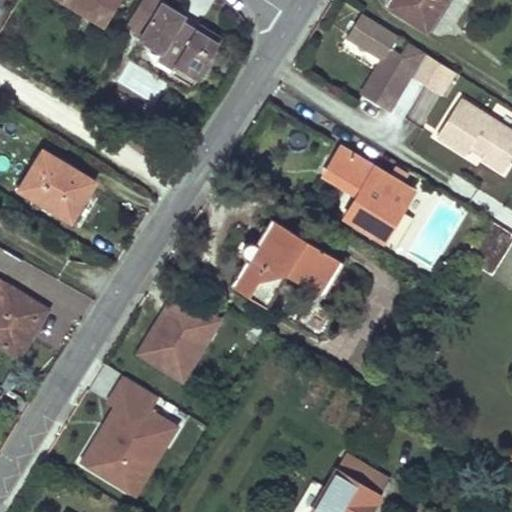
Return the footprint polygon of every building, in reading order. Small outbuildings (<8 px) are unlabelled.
[(94,4),(111,14),(120,0),(66,0),(88,14),(94,4)] [(143,0),(130,22),(142,31),(162,0),(163,0),(166,1),(166,0),(143,0)] [(173,67),(194,79),(221,36),(199,22),(196,27),(183,19),(186,14),(166,1),(163,0),(162,0),(142,31),(167,46),(170,40),(184,48),(173,67)] [(398,0),(393,8),(428,30),(447,0),(398,0)] [(94,4),(88,14),(106,25),(111,14),(94,4)] [(441,63),(363,14),(348,38),(384,61),(362,94),(390,112),(413,76),(427,86),(441,63)] [(167,46),(142,31),(130,54),(188,91),(194,79),(173,67),(184,48),(170,40),(167,46)] [(457,74),(441,63),(427,86),(442,95),(457,74)] [(511,131),(463,100),(439,139),(465,156),(469,150),(472,144),(487,154),(484,159),(504,172),(511,159),(511,131)] [(487,154),(472,144),(469,150),(484,159),(487,154)] [(390,177),(341,148),(329,169),(364,190),(347,217),(384,240),(414,191),(404,185),(409,175),(396,167),(390,177)] [(44,150),(20,189),(71,220),(96,182),(44,150)] [(511,241),(511,234),(489,219),(464,258),(491,274),(511,241)] [(238,274),(232,284),(251,295),(253,303),(275,297),(283,283),(297,279),(314,289),(334,283),(333,279),(343,262),(280,223),(259,229),(261,237),(257,244),(254,243),(252,242),(250,243),(248,243),(246,244),(244,246),(243,248),(243,250),(242,252),(243,255),(245,258),(247,259),(241,268),(237,268),(238,274)] [(0,281),(0,343),(18,355),(31,335),(27,333),(37,317),(29,312),(34,303),(0,281)] [(174,312),(146,357),(183,379),(220,319),(177,293),(168,308),(174,312)] [(304,302),(292,320),(321,338),(337,313),(319,302),(315,309),(304,302)] [(37,317),(27,333),(31,335),(46,311),(34,303),(29,312),(37,317)] [(115,407),(86,452),(123,475),(161,416),(118,389),(108,403),(115,407)] [(377,405),(355,441),(378,454),(399,418),(377,405)] [(346,455),(312,511),(369,511),(389,480),(346,455)]
